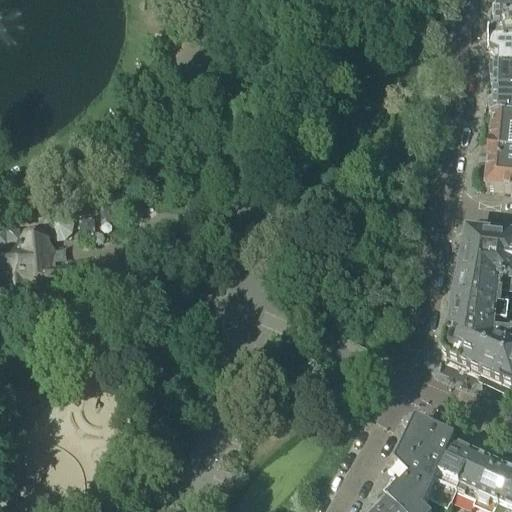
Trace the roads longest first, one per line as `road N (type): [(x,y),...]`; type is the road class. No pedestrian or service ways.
road 1 (residential): [(441,211),(465,0)]
road 2 (residential): [(406,383),(441,211)]
road 3 (unclassified): [(341,511),(406,383)]
